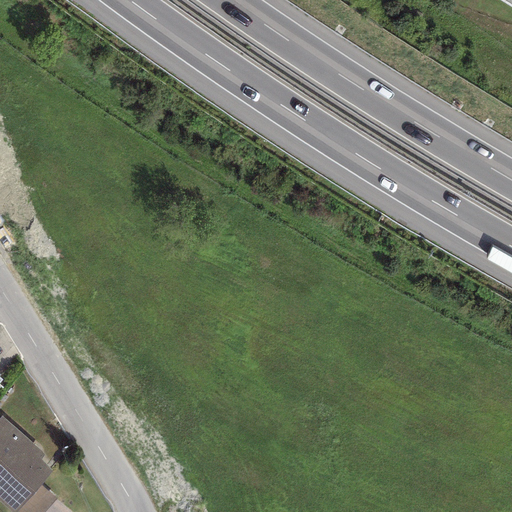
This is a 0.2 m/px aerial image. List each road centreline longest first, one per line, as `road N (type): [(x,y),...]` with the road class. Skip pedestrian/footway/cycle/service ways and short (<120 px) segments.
road 1 (motorway): [(128,0),(372,167),(511,249)]
road 2 (motorway): [(511,178),(230,0)]
road 3 (unclassified): [(130,511),(123,487),(0,293)]
